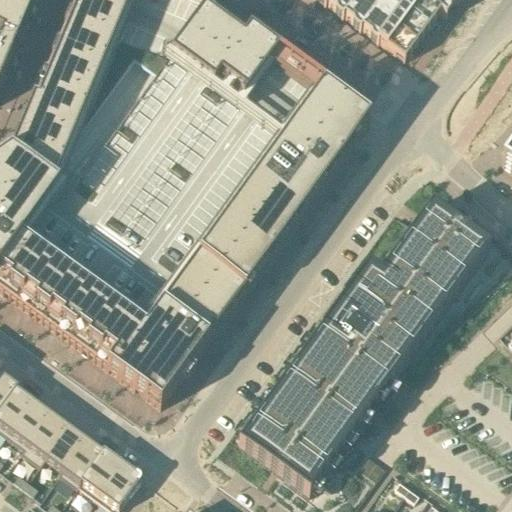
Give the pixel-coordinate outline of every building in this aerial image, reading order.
[(0,0),(0,91),(38,0),(0,0)] [(78,0),(11,162),(0,169),(0,297),(108,376),(119,384),(134,395),(145,403),(160,414),(228,321),(235,311),(247,295),(254,285),(370,127),(205,7),(200,4),(189,0),(78,0)] [(313,0),(317,2),(319,7),(323,10),(330,0),(313,0)] [(330,0),(323,10),(325,11),(327,9),(334,15),(336,19),(340,22),(356,0),(330,0)] [(356,0),(340,22),(343,24),(344,22),(352,28),(354,32),(358,35),(381,3),(376,0),(356,0)] [(410,0),(400,14),(428,34),(440,19),(440,18),(415,0),(410,0)] [(415,0),(440,18),(440,19),(445,23),(450,17),(449,13),(455,5),(456,4),(450,0),(415,0)] [(381,3),(358,35),(360,37),(362,35),(369,41),(371,45),(375,48),(388,30),(399,16),(381,3)] [(399,16),(388,30),(416,51),(428,34),(400,14),(399,16)] [(388,30),(375,48),(378,50),(379,49),(404,67),(416,51),(388,30)] [(511,155),(501,171),(511,179),(511,155)] [(337,315),(238,452),(309,503),(399,379),(490,255),(447,224),(431,212),(415,234),(366,302),(353,293),(337,315)] [(456,319),(447,327),(453,333),(462,324),(456,319)] [(0,416),(15,396),(16,397),(18,395),(0,382),(0,416)] [(0,440),(6,445),(33,409),(16,397),(15,396),(0,416),(0,440)] [(33,409),(6,445),(23,457),(24,458),(51,422),(33,409)] [(23,457),(20,461),(39,475),(45,467),(68,434),(51,422),(24,458),(23,457)] [(68,434),(45,467),(61,479),(62,480),(86,447),(68,434)] [(61,479),(58,483),(77,496),(78,495),(103,460),(102,459),(86,447),(62,480),(61,479)] [(103,460),(78,495),(96,508),(122,471),(103,457),(102,459),(103,460)] [(368,462),(358,475),(374,487),(384,474),(368,462)] [(122,471),(96,508),(101,511),(122,511),(139,489),(140,488),(140,487),(140,486),(140,485),(140,484),(139,484),(139,483),(138,483),(122,471)] [(18,482),(13,488),(23,495),(28,489),(18,482)] [(399,488),(394,495),(404,502),(409,495),(399,488)] [(28,489),(23,495),(33,502),(38,496),(28,489)] [(409,495),(404,502),(414,509),(419,502),(409,495)]
